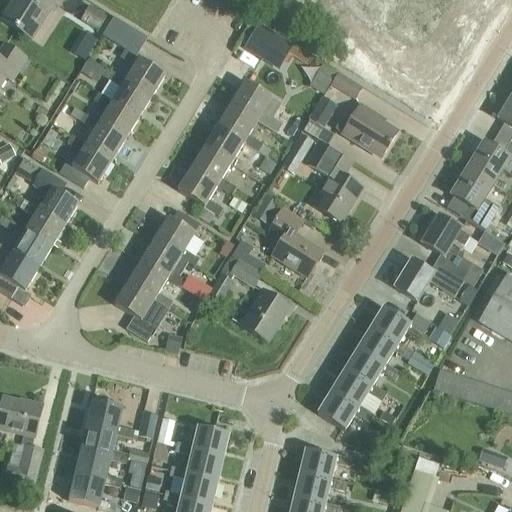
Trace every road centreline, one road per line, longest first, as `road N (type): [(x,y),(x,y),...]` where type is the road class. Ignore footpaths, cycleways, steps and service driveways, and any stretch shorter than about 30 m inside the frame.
road 1 (unclassified): [(280,410),(511,27)]
road 2 (residential): [(46,345),(220,47),(185,20)]
road 3 (unclassified): [(280,410),(46,345)]
